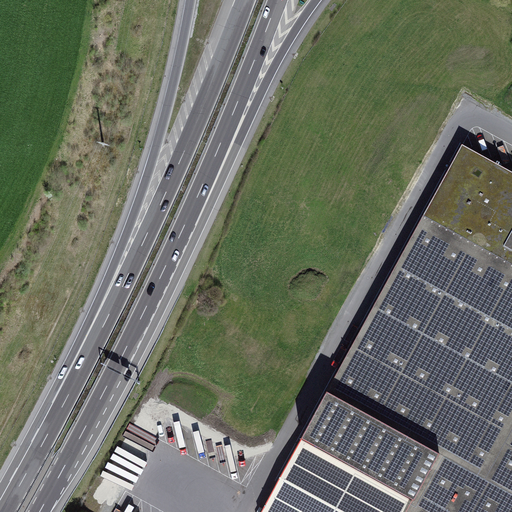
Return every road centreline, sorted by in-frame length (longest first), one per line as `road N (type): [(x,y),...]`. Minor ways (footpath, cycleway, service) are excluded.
road 1 (motorway): [(244,0),(161,201),(50,417)]
road 2 (motorway): [(190,0),(144,181),(50,417)]
road 3 (motorway): [(40,511),(181,244)]
road 4 (motorway): [(181,244),(281,52),(317,0)]
road 5 (motorway): [(181,244),(278,0)]
